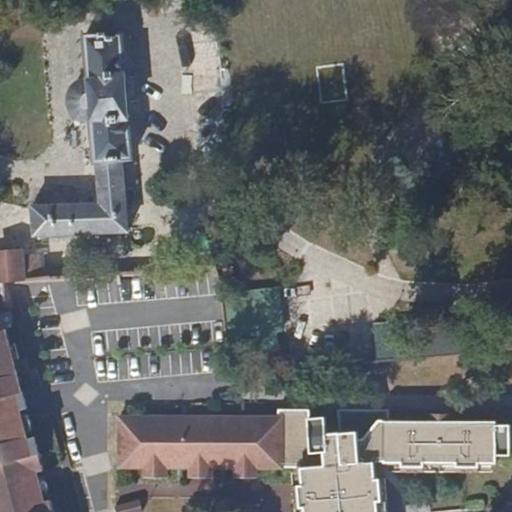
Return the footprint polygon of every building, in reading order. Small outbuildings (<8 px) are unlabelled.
[(136,156),(133,32),(94,33),(94,78),(88,79),(84,81),(80,84),(77,87),(75,91),(75,96),(75,101),(76,105),(79,109),(82,112),(86,115),(90,116),(96,116),(97,158),(100,158),(102,199),(50,201),(50,232),(129,231),(127,156),(136,156)] [(416,162),(440,189),(464,168),(440,141),(416,162)] [(0,283),(17,282),(42,279),(40,258),(23,260),(22,254),(0,255),(0,283)] [(280,286),(248,287),(251,332),(283,331),(280,286)] [(50,511),(44,488),(34,491),(31,480),(42,477),(31,433),(20,435),(17,424),(28,421),(25,409),(22,398),(29,396),(24,375),(12,379),(9,366),(20,362),(13,334),(6,336),(0,312),(0,511),(50,511)] [(24,375),(20,362),(9,366),(12,379),(24,375)] [(297,407),(256,407),(256,415),(115,415),(115,466),(141,466),(141,474),(165,475),(165,467),(187,467),(187,475),(210,475),(210,468),(232,468),(232,475),(245,475),(256,475),(256,468),(299,468),(300,486),(292,486),(293,493),(294,509),(301,509),(301,511),(377,511),(377,504),(384,504),(383,481),(375,481),(374,460),(393,460),(393,469),(416,469),(416,461),(449,461),(449,469),(471,470),(471,461),(489,461),(490,452),(503,452),(503,422),(490,422),(490,417),(440,417),(440,412),(420,412),(420,417),(377,417),(377,407),(327,407),(327,428),(313,428),(313,416),(296,416),(297,407)] [(31,433),(28,421),(17,424),(20,435),(31,433)] [(44,488),(42,477),(31,480),(34,491),(44,488)] [(139,503),(129,505),(117,508),(117,511),(141,511),(140,505),(139,503)]
